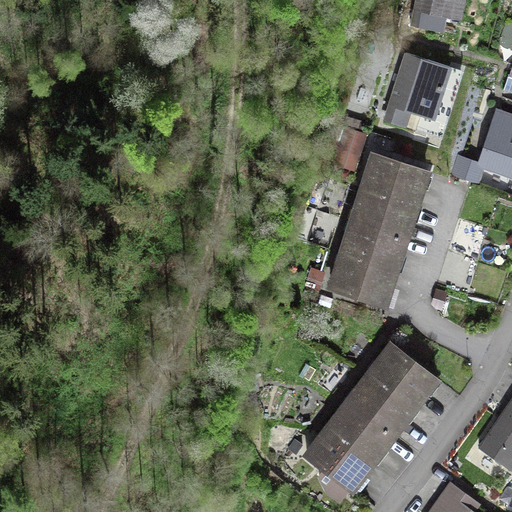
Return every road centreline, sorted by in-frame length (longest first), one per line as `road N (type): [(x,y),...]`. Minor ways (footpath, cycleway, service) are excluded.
road 1 (track): [(240,0),(226,156),(166,379),(98,511)]
road 2 (residential): [(390,511),(480,387),(511,323)]
